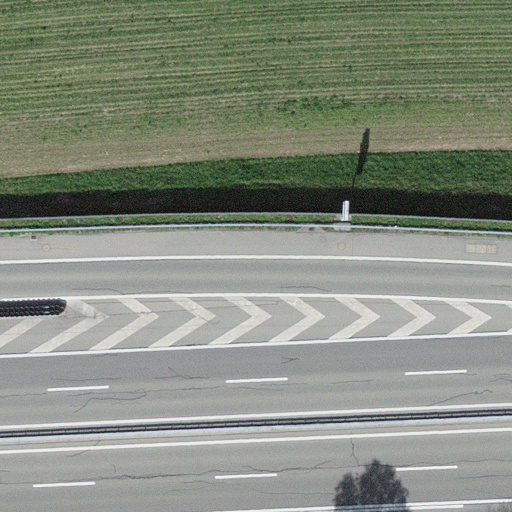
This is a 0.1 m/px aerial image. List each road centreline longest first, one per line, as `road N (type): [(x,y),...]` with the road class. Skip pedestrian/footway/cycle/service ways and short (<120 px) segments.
road 1 (motorway): [(0,488),(511,463)]
road 2 (motorway): [(511,368),(0,391)]
road 3 (motorway): [(511,283),(0,281)]
road 4 (motorway): [(289,511),(511,469)]
